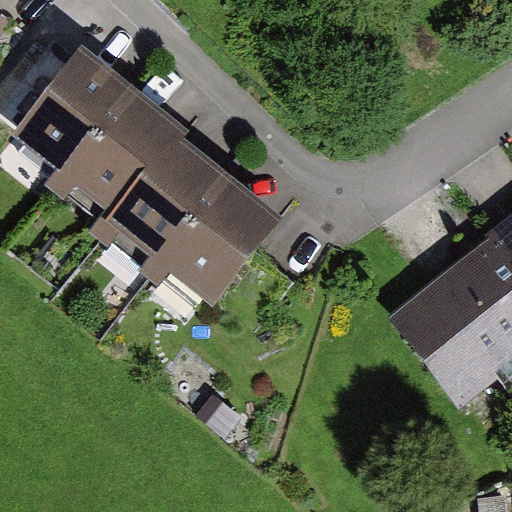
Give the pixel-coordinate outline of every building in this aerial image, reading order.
[(0,0),(0,12),(9,0),(0,0)] [(17,142),(70,185),(133,108),(80,65),(17,142)] [(187,151),(133,108),(70,185),(117,223),(144,190),(151,195),(182,157),(187,151)] [(112,230),(164,272),(227,194),(182,157),(151,195),(144,190),(117,223),(112,230)] [(279,237),(227,194),(164,272),(216,315),(279,237)] [(511,364),(511,215),(375,324),(448,415),(511,364)]
